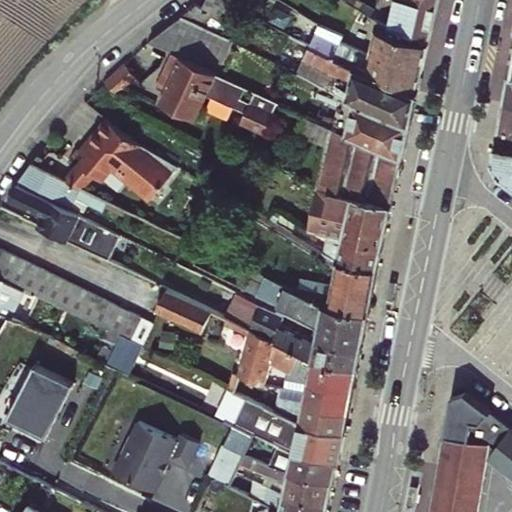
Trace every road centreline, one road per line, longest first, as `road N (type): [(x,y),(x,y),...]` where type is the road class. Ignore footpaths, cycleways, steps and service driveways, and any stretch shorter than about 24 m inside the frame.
road 1 (residential): [(149,0),(57,75),(0,151)]
road 2 (primary): [(414,322),(381,511)]
road 3 (primary): [(480,0),(445,169)]
road 4 (primary): [(445,169),(414,322)]
road 5 (residential): [(414,322),(511,398)]
